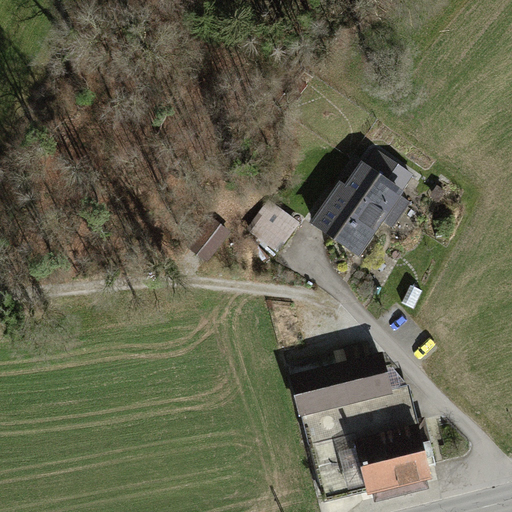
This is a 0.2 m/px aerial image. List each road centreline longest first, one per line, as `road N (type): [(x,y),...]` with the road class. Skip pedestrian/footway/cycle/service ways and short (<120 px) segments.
road 1 (track): [(0,299),(183,281),(348,300)]
road 2 (track): [(51,291),(116,169),(178,100)]
